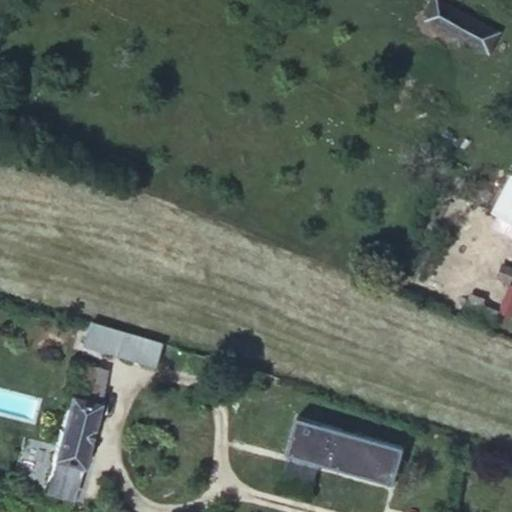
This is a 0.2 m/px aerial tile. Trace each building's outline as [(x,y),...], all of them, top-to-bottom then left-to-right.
[(499,31),(442,0),(436,0),(426,20),(488,53),(499,31)] [(511,221),(511,184),(497,214),(511,221)] [(463,317),(493,327),(498,311),(483,305),(485,299),(471,294),(463,317)] [(118,353),(124,330),(92,320),(85,343),(118,353)] [(156,364),(163,342),(124,330),(118,353),(156,364)] [(81,466),(106,371),(77,364),(44,490),(71,498),(80,465),(81,466)] [(398,451),(297,423),(287,458),(388,486),(398,451)]
